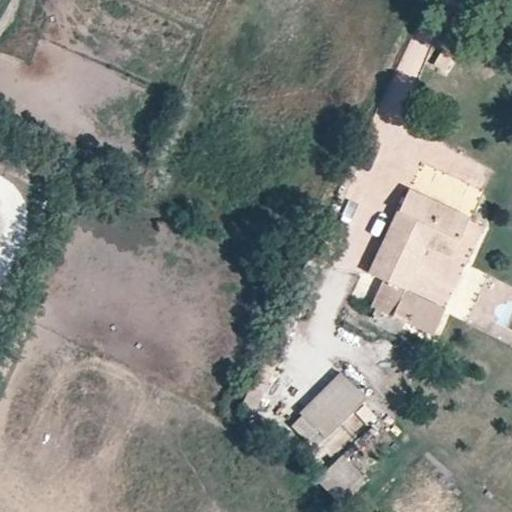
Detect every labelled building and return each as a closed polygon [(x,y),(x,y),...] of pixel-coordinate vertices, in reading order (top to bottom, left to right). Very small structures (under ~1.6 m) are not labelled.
[(441,49),(434,68),(449,73),(456,54),(441,49)] [(426,249),(435,229),(459,240),(469,218),(409,190),(369,273),(385,280),(372,306),(405,322),(417,297),(406,291),(426,249)] [(450,260),(459,240),(435,229),(426,249),(450,260)] [(288,338),(309,292),(295,285),(274,332),(288,338)] [(433,335),(445,310),(417,297),(405,322),(433,335)] [(254,414),(272,375),(257,369),(242,401),(254,414)] [(325,438),(366,398),(343,375),(302,415),(325,438)] [(325,438),(302,415),(292,425),(315,448),(325,438)] [(336,434),(321,449),(330,458),(346,443),(336,434)] [(336,501),(361,475),(342,456),(317,480),(336,501)]
